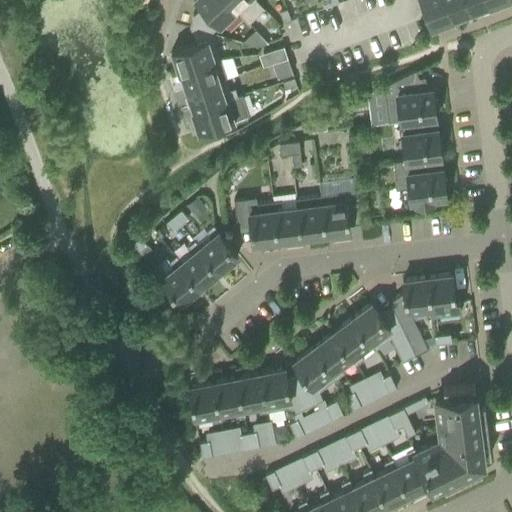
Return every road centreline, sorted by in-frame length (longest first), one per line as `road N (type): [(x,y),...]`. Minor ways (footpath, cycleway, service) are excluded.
road 1 (track): [(216,511),(168,457),(59,231)]
road 2 (residential): [(202,330),(284,269),(501,241)]
road 3 (unclassified): [(0,268),(59,231),(0,75)]
road 4 (residential): [(479,48),(501,241)]
road 5 (residential): [(164,0),(152,45),(171,121)]
